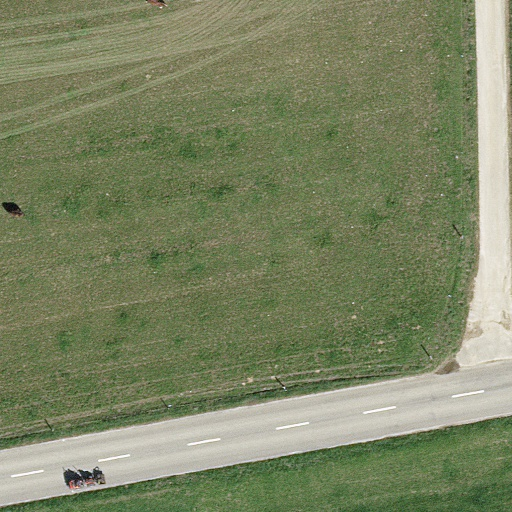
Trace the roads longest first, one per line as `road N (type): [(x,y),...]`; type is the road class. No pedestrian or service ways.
road 1 (secondary): [(0,480),(511,388)]
road 2 (track): [(479,394),(474,0)]
